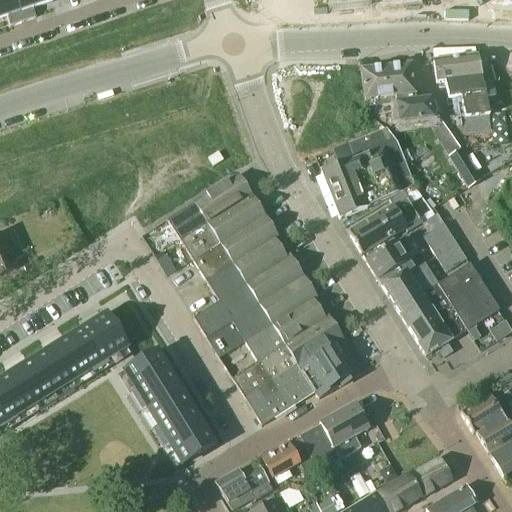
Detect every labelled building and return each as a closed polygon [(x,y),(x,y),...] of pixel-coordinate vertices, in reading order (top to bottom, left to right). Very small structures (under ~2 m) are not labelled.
[(10,28),(22,24),(14,0),(0,0),(0,21),(6,19),(10,28)] [(14,0),(22,24),(35,19),(32,10),(52,4),(50,0),(14,0)] [(484,98),(491,97),(488,87),(481,87),(475,59),(431,64),(436,87),(444,86),(447,102),(459,100),(463,121),(488,118),(484,98)] [(409,66),(360,72),(364,104),(394,100),(397,125),(425,122),(431,121),(431,120),(428,102),(414,104),(409,66)] [(203,99),(187,103),(196,131),(211,127),(209,118),(213,116),(208,102),(204,103),(203,99)] [(187,103),(175,107),(183,135),(196,131),(187,103)] [(175,107),(163,111),(173,138),(183,135),(175,107)] [(163,111),(151,115),(160,142),(173,138),(163,111)] [(431,121),(425,122),(447,159),(459,151),(439,119),(431,120),(431,121)] [(393,197),(412,188),(395,148),(384,132),(347,147),(353,163),(347,165),(347,164),(320,175),(338,221),(364,211),(393,197)] [(201,142),(195,144),(200,154),(205,152),(203,148),(201,142)] [(212,142),(203,148),(205,152),(206,155),(216,148),(212,142)] [(459,151),(447,159),(466,189),(478,182),(459,151)] [(166,155),(162,156),(166,167),(170,166),(166,155)] [(165,223),(179,244),(245,202),(232,181),(165,223)] [(421,225),(406,200),(402,194),(387,203),(391,209),(346,236),(360,257),(403,231),(405,234),(421,225)] [(247,201),(245,202),(179,244),(191,264),(258,221),(260,220),(247,201)] [(258,221),(191,264),(204,285),(272,242),(258,221)] [(421,239),(432,257),(453,244),(442,226),(421,239)] [(0,236),(0,281),(17,275),(12,263),(23,258),(12,234),(1,238),(0,237),(0,236)] [(216,304),(286,261),(273,241),(272,242),(204,285),(216,304)] [(402,279),(412,272),(394,244),(363,264),(376,284),(393,273),(397,279),(400,277),(402,279)] [(453,244),(432,257),(443,275),(464,262),(453,244)] [(216,304),(191,320),(217,361),(243,345),(310,302),(285,263),(286,262),(286,261),(216,304)] [(36,271),(33,263),(23,268),(26,275),(36,271)] [(412,272),(402,279),(400,277),(397,279),(393,273),(376,284),(425,360),(426,359),(438,352),(446,347),(466,334),(472,330),(497,314),(468,268),(437,288),(423,265),(417,268),(412,272)] [(310,302),(243,345),(255,365),(322,323),(324,322),(311,301),(310,302)] [(105,316),(0,382),(0,427),(125,350),(126,349),(105,316)] [(229,381),(243,403),(257,394),(263,404),(278,394),(274,387),(278,384),(277,382),(296,369),(296,368),(335,343),(322,323),(255,365),(229,381)] [(492,333),(498,342),(510,335),(504,325),(492,333)] [(472,330),(466,334),(472,344),(479,340),(472,330)] [(337,341),(335,343),(296,368),(296,369),(313,395),(317,402),(359,376),(337,341)] [(446,347),(438,352),(443,360),(451,355),(446,347)] [(155,353),(123,374),(181,466),(181,467),(214,447),(155,353)] [(277,382),(278,384),(293,408),(313,395),(296,369),(277,382)] [(278,384),(274,387),(278,394),(263,404),(273,420),(293,408),(278,384)] [(257,394),(243,403),(259,429),(273,420),(263,404),(257,394)] [(487,398),(458,415),(471,437),(474,435),(486,456),(511,440),(511,404),(507,396),(491,405),(487,398)] [(318,425),(320,428),(333,453),(334,464),(360,451),(354,439),(367,432),(353,406),(318,425)] [(317,474),(334,464),(333,453),(320,428),(298,439),(299,441),(288,447),(299,466),(306,479),(317,473),(317,474)] [(511,444),(488,457),(501,481),(511,474),(511,444)] [(299,466),(288,447),(287,445),(259,460),(271,481),(299,466)] [(399,511),(450,482),(438,462),(408,478),(348,511),(399,511)] [(256,467),(238,477),(248,494),(254,504),(272,494),(256,467)] [(236,473),(214,486),(223,502),(229,511),(235,511),(253,502),(252,502),(248,494),(238,477),(236,473)] [(472,511),(470,509),(475,506),(465,489),(425,511),(472,511)] [(317,507),(316,508),(317,511),(335,511),(330,501),(317,507)] [(279,511),(275,503),(261,510),(259,506),(248,511),(279,511)]
